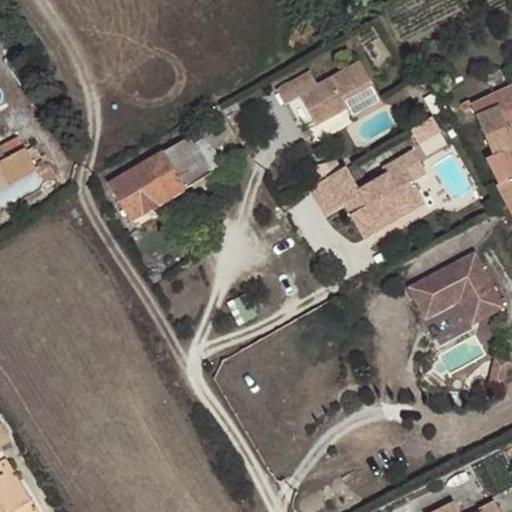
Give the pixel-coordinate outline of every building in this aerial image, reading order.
[(385,107),(364,68),(321,90),(314,77),(281,95),(288,109),(304,101),(317,125),(348,109),(355,123),(385,107)] [(511,82),(471,101),(477,116),(499,106),(502,113),(511,108),(511,82)] [(427,103),(420,90),(411,95),(411,98),(430,131),(438,127),(457,116),(445,92),(427,103)] [(499,106),(477,116),(493,155),(487,158),(498,181),(496,182),(511,213),(511,159),(507,149),(511,146),(511,108),(502,113),(499,106)] [(257,137),(242,110),(231,117),(246,144),(257,137)] [(226,119),(205,130),(213,144),(217,150),(237,138),(226,119)] [(430,131),(416,139),(424,154),(446,141),(438,127),(430,131)] [(213,144),(205,130),(187,139),(111,183),(133,220),(170,198),(215,173),(202,151),(213,144)] [(0,192),(39,171),(45,180),(53,175),(45,159),(39,162),(23,132),(0,144),(0,192)] [(213,144),(202,151),(215,173),(227,167),(217,150),(213,144)] [(365,201),(352,176),(315,197),(331,225),(347,215),(357,210),(363,219),(353,224),(367,248),(387,237),(381,228),(424,205),(417,193),(433,184),(419,161),(386,179),(390,186),(365,201)] [(429,213),(424,205),(381,228),(387,237),(429,213)] [(357,210),(347,215),(353,224),(363,219),(357,210)] [(477,256),(414,290),(430,320),(463,302),(476,325),(506,309),(477,256)] [(0,447),(0,446),(9,441),(0,425),(0,454),(3,453),(0,447)] [(0,511),(37,511),(38,511),(22,484),(0,497),(0,511)]
